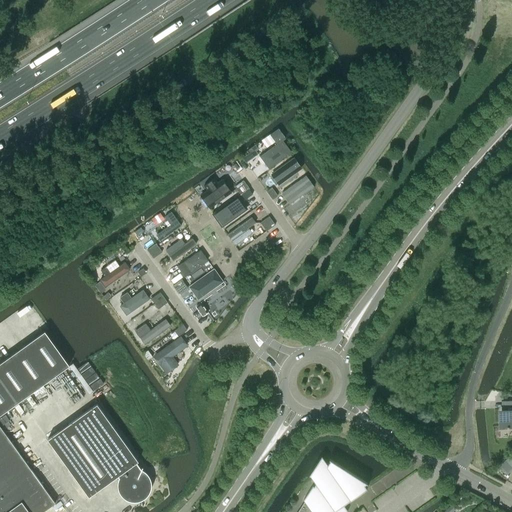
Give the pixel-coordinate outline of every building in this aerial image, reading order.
[(276,143),(284,137),(285,137),(279,128),(270,134),(276,143)] [(287,157),(278,145),(259,158),(267,170),(287,157)] [(302,170),(295,161),(272,178),(279,187),(302,170)] [(315,188),(307,177),(284,194),(292,204),(315,188)] [(249,189),(243,180),(234,186),(241,195),(249,189)] [(232,192),(223,181),(200,197),(209,209),(232,192)] [(266,191),(272,199),(278,196),(272,187),(266,191)] [(246,210),(238,199),(214,216),(222,228),(246,210)] [(285,211),(292,220),(300,214),(293,205),(285,211)] [(172,215),(152,229),(161,240),(180,226),(172,215)] [(275,225),(269,216),(260,222),(266,231),(275,225)] [(256,225),(252,219),(228,236),(237,247),(253,235),(249,230),(256,225)] [(273,243),(267,234),(242,252),(249,261),(273,243)] [(188,236),(166,252),(172,260),(194,244),(188,236)] [(156,243),(147,249),(150,254),(153,258),(162,252),(159,247),(156,243)] [(199,250),(177,266),(184,276),(207,260),(199,250)] [(125,265),(101,281),(107,290),(131,274),(125,265)] [(211,269),(188,284),(200,302),(223,286),(211,269)] [(179,294),(188,288),(181,279),(173,285),(179,294)] [(143,292),(118,309),(124,319),(150,301),(143,292)] [(151,298),(158,308),(167,302),(163,297),(160,292),(151,298)] [(201,303),(196,306),(202,316),(208,312),(201,303)] [(160,315),(139,330),(143,336),(165,322),(160,315)] [(178,336),(187,330),(183,324),(174,331),(178,336)] [(0,414),(69,365),(45,331),(27,343),(10,356),(0,362),(0,414)] [(182,338),(154,358),(166,376),(179,366),(174,359),(189,347),(182,338)] [(504,411),(501,411),(501,427),(511,426),(511,400),(504,401),(504,402),(504,411)] [(47,439),(89,496),(118,475),(120,477),(119,479),(118,482),(118,484),(118,487),(119,490),(120,492),(122,495),(124,497),(126,498),(129,500),(131,500),(134,500),(137,500),(140,500),(142,498),(145,497),(147,495),(148,492),(149,490),(150,487),(150,484),(150,482),(149,479),(148,476),(147,474),(145,472),(142,470),(141,470),(142,467),(141,469),(136,463),(138,461),(97,403),(47,439)] [(0,426),(0,511),(42,511),(55,503),(0,426)] [(345,511),(346,511),(344,509),(342,506),(367,489),(364,485),(366,483),(367,484),(367,483),(329,459),(330,460),(327,464),(322,457),(322,456),(321,456),(309,475),(310,476),(310,475),(312,479),(315,483),(314,486),(313,486),(313,485),(303,500),(304,500),(304,501),(297,511),(345,511)]
